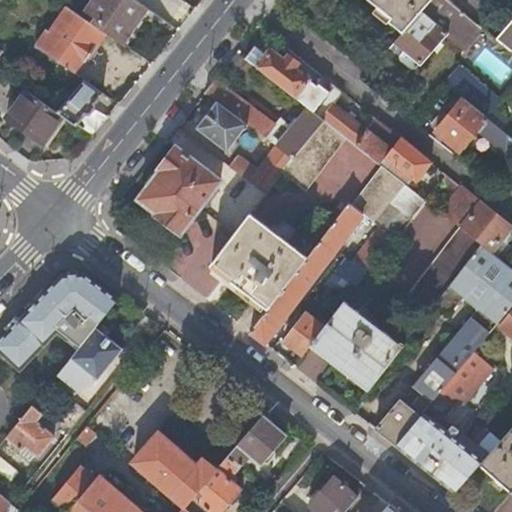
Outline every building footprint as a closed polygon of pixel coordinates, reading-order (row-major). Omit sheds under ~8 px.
[(110,36),(135,0),(75,0),(70,8),(106,33),(110,36)] [(402,32),(431,0),(371,0),(391,17),(388,21),(402,32)] [(431,0),(402,32),(393,42),(403,51),(399,56),(398,60),(409,70),(413,70),(446,35),(461,47),(479,26),(447,0),(431,0)] [(77,74),(106,33),(70,8),(68,7),(41,48),(58,60),(55,65),(59,68),(63,64),(77,74)] [(511,20),(495,39),(511,52),(511,51),(511,20)] [(307,108),(312,113),(334,85),(322,76),(315,85),(290,65),(295,59),(285,50),(279,56),(266,46),(262,50),(256,45),(245,59),(259,70),(307,108)] [(0,70),(2,72),(11,58),(0,50),(0,70)] [(502,83),(511,69),(485,51),(476,65),(502,83)] [(237,53),(226,67),(248,84),(259,70),(245,59),(237,53)] [(433,73),(446,83),(463,97),(486,116),(507,93),(502,88),(494,97),(447,57),(433,73)] [(76,125),(103,92),(85,79),(58,111),(59,112),(76,125)] [(246,125),(274,147),(291,159),(322,121),(312,113),(307,108),(278,143),(268,135),(274,127),(215,81),(205,93),(206,94),(216,102),(246,125)] [(322,121),(345,138),(378,165),(384,156),(399,137),(370,114),(361,126),(333,104),(343,92),(334,85),(312,113),(322,121)] [(59,112),(58,111),(26,89),(6,117),(39,141),(59,112)] [(511,136),(486,116),(463,97),(449,113),(446,111),(441,118),(444,120),(440,124),(435,131),(459,149),(476,129),(506,153),(511,145),(511,136)] [(225,151),(246,125),(216,102),(195,128),(225,151)] [(291,159),(281,173),(304,190),(345,138),(322,121),(291,159)] [(399,137),(384,156),(414,180),(429,160),(399,137)] [(235,156),(227,167),(264,195),(281,173),(291,159),(274,147),(255,171),(235,156)] [(156,214),(180,233),(199,208),(219,181),(176,148),(159,170),(160,171),(157,175),(156,174),(155,175),(151,177),(145,185),(146,187),(145,190),(146,191),(140,199),(157,212),(156,214)] [(381,167),(351,206),(361,214),(373,222),(402,184),(381,167)] [(452,193),(459,184),(446,174),(439,183),(452,193)] [(402,184),(373,222),(379,227),(392,237),(395,240),(424,201),(402,184)] [(452,193),(438,211),(454,225),(475,197),(459,184),(452,193)] [(480,201),(459,228),(480,245),(491,253),(511,226),(480,201)] [(348,203),(306,258),(267,308),(249,332),(263,343),(361,214),(351,206),(348,203)] [(422,248),(441,219),(423,208),(404,236),(422,248)] [(306,258),(249,215),(233,235),(211,265),(267,308),(306,258)] [(392,237),(379,227),(348,266),(361,277),(392,237)] [(425,317),(433,307),(480,245),(459,228),(458,227),(402,298),(425,317)] [(399,399),(375,429),(397,446),(428,408),(445,387),(472,354),(511,304),(511,269),(509,268),(491,253),(480,245),(433,307),(445,317),(462,297),(478,310),(413,386),(421,393),(410,407),(399,399)] [(96,327),(118,300),(84,274),(63,275),(20,319),(16,316),(5,328),(8,331),(0,339),(0,351),(20,369),(57,332),(78,349),(96,327)] [(310,344),(369,389),(400,349),(340,305),(323,327),(310,344)] [(511,308),(497,328),(511,339),(511,308)] [(283,340),(303,354),(310,344),(323,327),(304,312),(283,340)] [(122,349),(96,327),(78,349),(71,357),(73,359),(67,366),(66,370),(68,374),(82,385),(86,386),(90,385),(96,378),(97,379),(122,349)] [(472,354),(445,387),(464,403),(491,370),(472,354)] [(64,416),(40,396),(32,405),(46,416),(67,434),(86,411),(76,402),(64,416)] [(46,416),(32,405),(6,436),(22,449),(26,445),(38,455),(54,436),(36,421),(39,417),(43,420),(46,416)] [(428,408),(397,446),(455,491),(480,462),(483,460),(451,435),(448,432),(452,426),(428,408)] [(285,437),(261,416),(228,455),(240,466),(247,457),(255,457),(264,464),(269,464),(276,455),(276,450),(275,449),(285,437)] [(94,432),(87,425),(77,438),(84,445),(94,432)] [(483,460),(480,462),(511,490),(511,426),(488,454),(483,460)] [(456,429),(451,435),(483,460),(488,454),(456,429)] [(133,462),(184,506),(187,502),(193,496),(216,470),(203,459),(197,465),(158,431),(133,462)] [(240,466),(228,455),(216,470),(193,496),(211,511),(220,511),(227,504),(233,504),(241,495),(240,489),(232,483),(232,474),(240,466)] [(18,472),(0,457),(0,481),(6,487),(18,472)] [(78,500),(96,479),(80,465),(52,498),(67,511),(68,511),(78,500)] [(143,511),(99,474),(96,479),(78,500),(91,511),(143,511)] [(344,511),(357,497),(334,477),(323,489),(321,488),(316,490),(309,498),(310,503),(315,508),(318,511),(344,511)] [(381,511),(390,503),(375,492),(357,511),(381,511)] [(198,511),(211,511),(193,496),(187,502),(198,511)] [(91,511),(78,500),(68,511),(67,511),(66,511),(91,511)] [(400,511),(390,503),(381,511),(400,511)]
